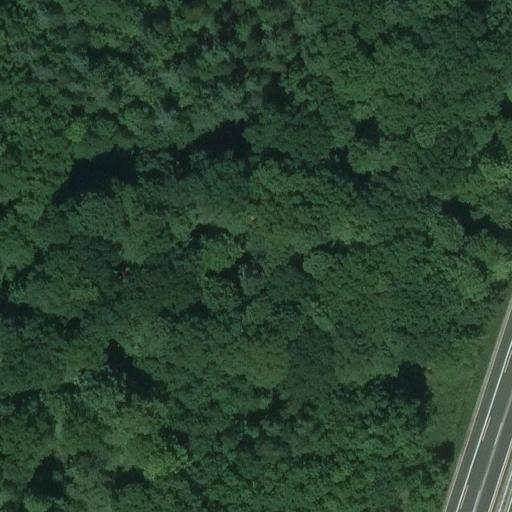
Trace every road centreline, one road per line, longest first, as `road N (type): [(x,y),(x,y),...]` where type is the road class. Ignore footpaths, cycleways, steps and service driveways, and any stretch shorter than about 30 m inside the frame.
road 1 (track): [(438,387),(0,310)]
road 2 (motorway): [(511,397),(475,511)]
